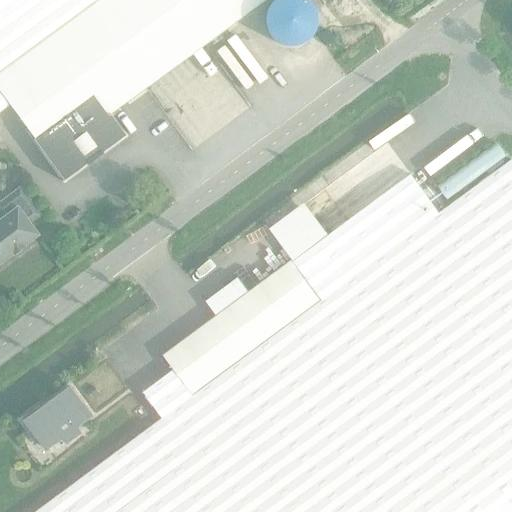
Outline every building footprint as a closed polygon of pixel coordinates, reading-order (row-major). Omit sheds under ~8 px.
[(0,0),(0,34),(46,0),(0,0)] [(46,0),(0,34),(0,112),(9,106),(34,140),(33,141),(64,183),(125,137),(110,116),(209,43),(245,93),(289,60),(252,12),(267,0),(46,0)] [(327,30),(318,36),(325,46),(334,40),(327,30)] [(164,420),(38,511),(511,511),(511,161),(440,215),(412,176),(330,237),(305,204),(271,230),(294,262),(323,302),(164,420)] [(0,263),(13,254),(14,255),(23,248),(22,247),(37,236),(28,224),(39,216),(20,190),(0,205),(0,213),(4,219),(0,222),(0,263)] [(175,371),(145,394),(164,420),(323,302),(294,262),(250,295),(238,279),(207,302),(218,318),(165,357),(175,371)] [(95,387),(88,392),(93,399),(100,394),(95,387)] [(77,428),(93,417),(72,389),(43,410),(40,406),(20,422),(29,435),(33,432),(47,451),(63,439),(67,445),(82,434),(77,428)]
